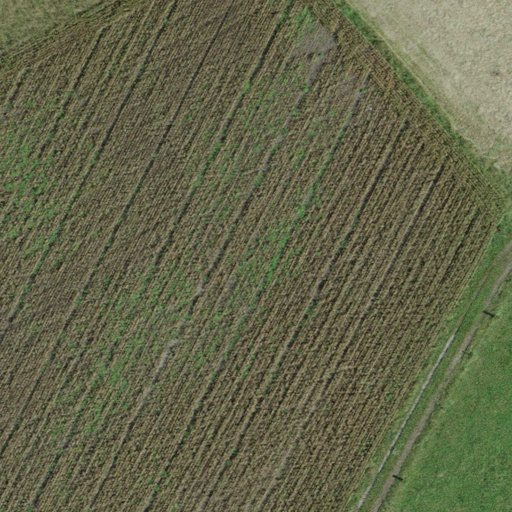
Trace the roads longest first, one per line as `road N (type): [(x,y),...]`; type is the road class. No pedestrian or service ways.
road 1 (track): [(364,511),(511,242)]
road 2 (track): [(511,159),(365,0)]
